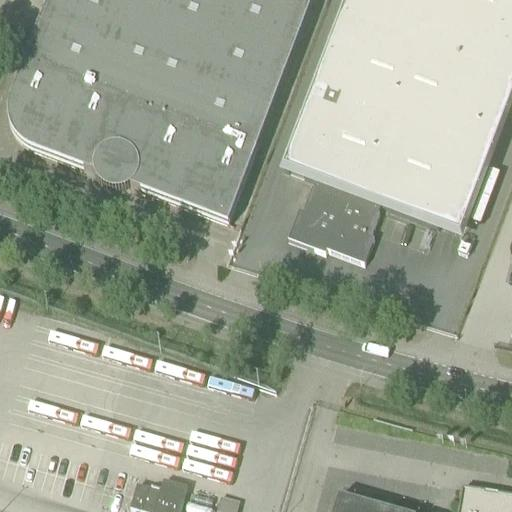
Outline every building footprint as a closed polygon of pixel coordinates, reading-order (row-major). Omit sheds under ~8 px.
[(268,126),(315,0),(49,0),(10,105),(9,109),(8,111),(8,113),(8,116),(8,118),(8,122),(8,125),(9,127),(9,129),(10,132),(12,136),(13,139),(14,141),(17,144),(18,145),(20,148),(23,150),(26,152),(29,154),(31,155),(34,156),(94,179),(99,178),(102,184),(106,189),(114,192),(121,192),(127,189),(130,193),(228,230),(268,126)] [(467,223),(511,103),(511,0),(349,0),(283,175),(315,187),(313,194),(311,194),(303,216),(299,215),(290,237),(317,247),(314,255),(325,259),(326,255),(364,270),(374,243),(370,242),(379,218),(378,218),(380,211),(438,233),(445,215),(467,223)] [(24,430),(128,451),(132,429),(28,408),(24,430)] [(137,490),(130,511),(181,511),(184,503),(187,491),(163,484),(160,496),(137,490)] [(511,511),(511,500),(461,492),(461,496),(458,511),(376,511),(342,502),(338,501),(334,511),(511,511)]
